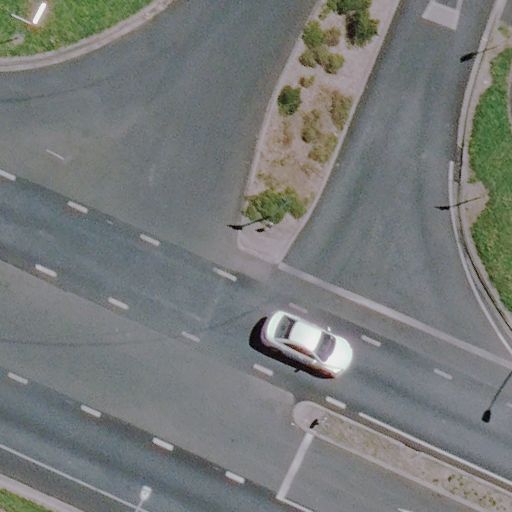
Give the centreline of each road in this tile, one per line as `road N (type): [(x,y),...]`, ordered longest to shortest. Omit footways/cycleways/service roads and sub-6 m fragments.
road 1 (tertiary): [(464,0),(333,329)]
road 2 (tertiary): [(116,233),(252,0)]
road 3 (primary): [(116,233),(333,329)]
road 4 (tertiary): [(333,329),(187,486)]
road 5 (tertiary): [(89,445),(116,233)]
road 6 (primary): [(333,329),(511,404)]
road 7 (primary): [(0,184),(116,233)]
